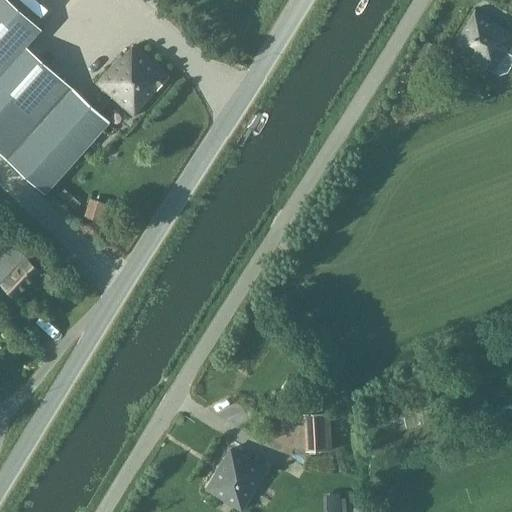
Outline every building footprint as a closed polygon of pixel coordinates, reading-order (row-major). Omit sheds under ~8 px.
[(0,0),(0,75),(26,47),(42,29),(9,0),(0,0)] [(511,32),(475,10),(452,48),(498,76),(507,74),(511,66),(511,32)] [(134,118),(170,76),(133,45),(96,84),(134,118)] [(0,154),(3,157),(68,84),(26,47),(0,75),(0,154)] [(46,195),(110,122),(68,84),(3,157),(46,195)] [(89,205),(85,218),(100,223),(105,209),(89,205)] [(29,261),(25,259),(13,248),(0,261),(0,283),(1,284),(0,285),(16,301),(43,273),(29,261)] [(303,415),(305,453),(331,451),(330,414),(303,415)] [(204,491),(239,511),(242,511),(267,470),(229,448),(204,491)] [(321,494),(322,511),(340,511),(339,493),(321,494)]
